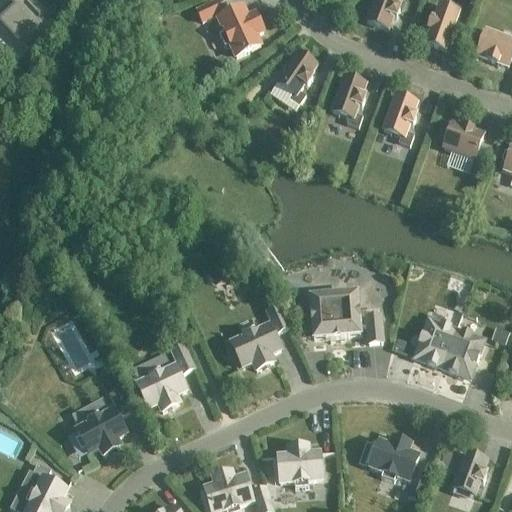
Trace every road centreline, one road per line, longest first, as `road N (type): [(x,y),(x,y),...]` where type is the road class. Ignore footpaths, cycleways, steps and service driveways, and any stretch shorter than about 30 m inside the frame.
road 1 (unclassified): [(122,511),(157,466),(234,428),(345,390),(396,395),(511,434)]
road 2 (unclassified): [(511,107),(357,49),(308,24),(290,0)]
